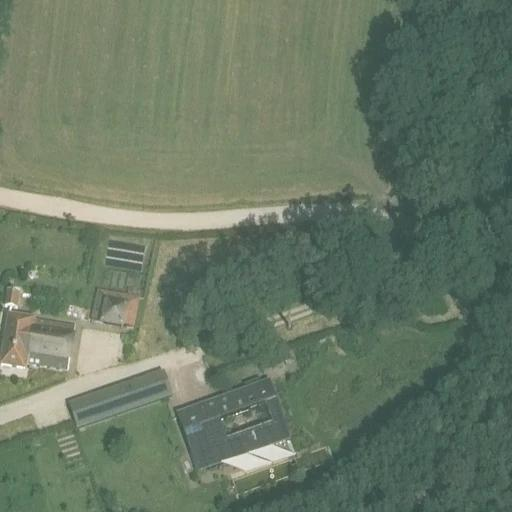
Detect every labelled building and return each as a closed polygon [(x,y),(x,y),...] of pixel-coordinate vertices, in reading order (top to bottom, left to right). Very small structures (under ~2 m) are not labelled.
[(135,329),(141,299),(99,291),(93,321),(135,329)] [(7,292),(4,308),(16,310),(19,294),(7,292)] [(77,327),(10,317),(2,366),(26,370),(27,365),(70,372),(77,327)] [(168,397),(161,374),(66,405),(73,428),(168,397)] [(270,382),(176,415),(197,474),(291,441),(270,382)] [(290,472),(304,467),(298,451),(284,456),(290,472)]
